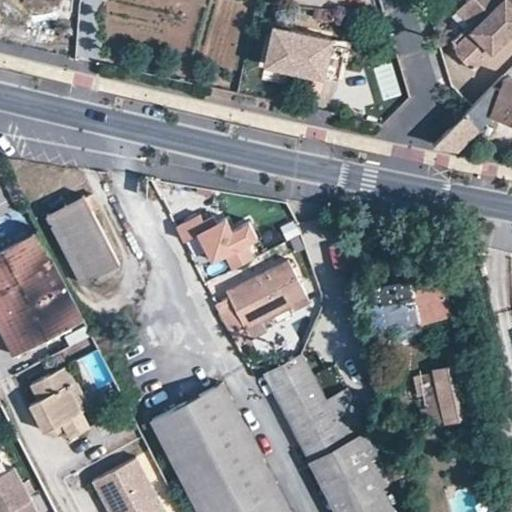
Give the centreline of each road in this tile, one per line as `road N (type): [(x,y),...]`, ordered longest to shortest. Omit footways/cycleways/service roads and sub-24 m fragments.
road 1 (tertiary): [(0,93),(403,181)]
road 2 (residential): [(401,0),(425,94),(403,181)]
